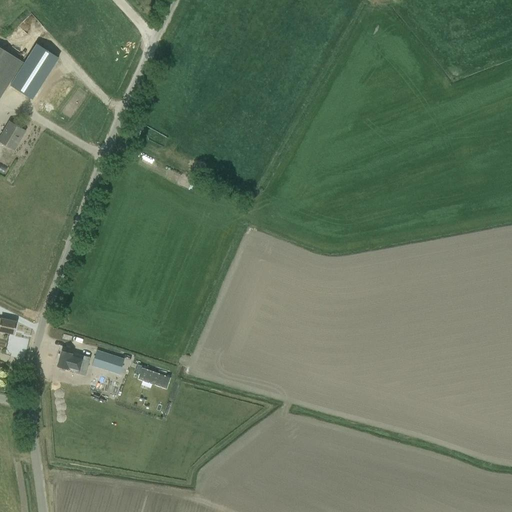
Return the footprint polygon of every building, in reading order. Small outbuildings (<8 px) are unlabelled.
[(58,58),(36,44),(10,85),(32,99),(58,58)] [(0,97),(23,62),(0,48),(0,97)] [(25,131),(16,126),(9,122),(0,137),(0,142),(4,144),(12,149),(20,137),(21,138),(25,131)] [(195,193),(199,178),(174,172),(172,182),(182,184),(181,189),(195,193)] [(0,331),(13,334),(16,322),(0,318),(0,331)] [(57,367),(66,369),(68,370),(70,362),(81,365),(84,357),(71,353),(61,351),(57,367)] [(92,365),(118,374),(123,360),(97,351),(92,365)] [(129,364),(126,376),(154,384),(158,373),(129,364)]
